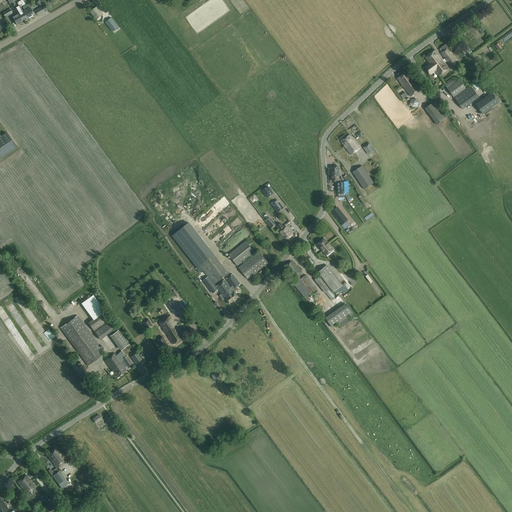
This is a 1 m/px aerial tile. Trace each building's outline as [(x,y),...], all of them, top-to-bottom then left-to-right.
[(22,12),(23,11),(20,7),(25,4),(22,0),(21,0),(18,2),(20,6),(15,9),(18,14),(23,21),(27,19),(22,12)] [(41,7),(32,12),(31,11),(33,10),(31,7),(30,8),(28,4),(23,7),(25,10),(23,11),(22,12),(27,19),(34,15),(34,16),(37,14),(38,16),(44,12),(41,7)] [(102,15),(96,7),(90,12),(96,20),(102,15)] [(4,18),(8,25),(11,23),(8,16),(13,13),(10,9),(2,13),(5,18),(4,18)] [(18,14),(16,15),(14,13),(11,15),(12,18),(13,17),(17,25),(23,21),(18,14)] [(105,23),(112,32),(119,27),(112,17),(105,23)] [(444,59),(443,60),(435,50),(425,58),(430,64),(425,68),(430,74),(435,71),(439,76),(449,68),(445,63),(446,62),(449,65),(454,64),(458,61),(448,47),(440,54),(444,59)] [(397,78),(411,96),(421,89),(407,71),(397,78)] [(452,79),(445,85),(448,89),(454,97),(466,88),(460,80),(455,83),(452,79)] [(477,93),(481,91),(483,93),(484,93),(479,81),(473,84),(477,93)] [(463,109),(479,97),(470,86),(454,98),(463,109)] [(492,93),(476,104),(483,114),(484,113),(487,117),(494,112),(491,109),(499,103),(492,93)] [(416,98),(411,99),(410,104),(413,108),(417,107),(419,102),(416,98)] [(425,109),(437,125),(447,117),(436,101),(425,109)] [(0,158),(17,148),(7,132),(0,136),(0,135),(0,158)] [(349,135),(341,141),(351,155),(360,149),(349,135)] [(363,147),(368,155),(375,151),(369,143),(363,147)] [(341,169),(339,169),(339,166),(331,167),(331,176),(339,175),(339,174),(341,174),(341,169)] [(374,183),(362,166),(352,172),(364,189),(374,183)] [(339,180),(339,175),(331,176),(332,181),(335,181),(335,183),(337,183),(338,193),(345,193),(344,182),(341,182),(341,180),(339,180)] [(272,204),(278,212),(284,208),(278,200),(272,204)] [(349,221),(337,206),(330,212),(342,226),(349,221)] [(353,217),(355,220),(369,209),(367,206),(353,217)] [(265,220),(272,228),(275,225),(269,217),(265,220)] [(219,219),(205,232),(209,236),(222,222),(219,219)] [(208,277),(214,285),(228,274),(189,223),(173,235),(198,267),(199,265),(208,277)] [(281,229),(282,230),(280,232),(286,240),(293,235),(287,227),(284,229),(283,227),(280,223),(276,226),(280,230),(281,229)] [(229,224),(222,231),(226,235),(233,229),(229,224)] [(233,236),(237,241),(247,232),(243,228),(233,236)] [(333,250),(324,239),(317,244),(326,256),(333,250)] [(228,255),(237,266),(255,253),(246,241),(228,255)] [(259,251),(239,268),(248,279),(268,263),(259,251)] [(304,276),(301,271),(301,270),(292,261),(285,269),(295,277),(291,281),(305,298),(317,289),(306,274),(304,276)] [(327,266),(318,273),(334,293),(343,286),(327,266)] [(233,274),(226,279),(234,289),(241,284),(233,274)] [(315,280),(325,293),(326,293),(331,300),(335,296),(319,276),(315,280)] [(215,286),(214,285),(208,277),(203,280),(211,290),(215,286)] [(216,287),(225,298),(229,304),(239,297),(234,291),(225,280),(216,287)] [(18,307),(23,304),(11,285),(6,288),(18,307)] [(346,304),(326,319),(333,328),(338,324),(341,328),(351,321),(348,317),(353,313),(346,304)] [(94,331),(110,319),(104,311),(88,323),(94,331)] [(60,328),(68,339),(88,366),(105,353),(86,326),(78,315),(60,328)] [(170,316),(159,323),(166,334),(176,327),(176,326),(177,326),(170,316)] [(150,330),(154,326),(147,318),(143,322),(150,330)] [(111,320),(94,332),(100,340),(116,328),(111,320)] [(177,328),(176,327),(166,334),(173,344),(184,337),(178,327),(177,328)] [(110,336),(121,351),(121,350),(124,354),(131,348),(129,345),(119,330),(110,336)] [(171,349),(162,336),(156,340),(165,353),(171,349)] [(185,341),(178,343),(181,353),(188,352),(185,341)] [(137,353),(131,357),(136,363),(141,359),(137,353)] [(115,354),(105,361),(117,377),(127,370),(125,368),(127,367),(132,363),(127,356),(120,361),(115,354)] [(102,419),(99,414),(92,419),(96,424),(102,419)] [(56,449),(47,455),(56,467),(65,460),(56,449)] [(65,479),(59,471),(52,476),(62,489),(68,484),(65,479)] [(35,486),(26,475),(17,482),(26,494),(35,486)] [(40,502),(47,511),(54,511),(57,510),(57,506),(54,501),(51,502),(47,497),(40,502)]
